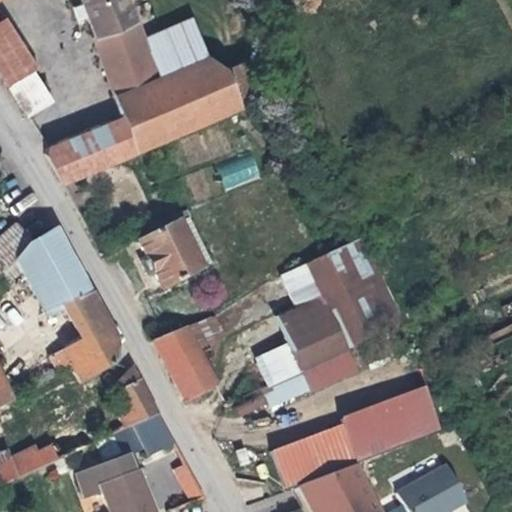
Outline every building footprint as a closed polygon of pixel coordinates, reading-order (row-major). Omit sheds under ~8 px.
[(42,150),(59,180),(136,151),(134,148),(239,107),(223,68),(204,57),(154,77),(139,37),(124,0),(77,0),(81,7),(121,112),(45,144),(42,150)] [(0,17),(0,75),(6,85),(30,69),(35,66),(2,16),(0,17)] [(139,37),(154,77),(204,57),(189,18),(139,37)] [(247,58),(223,68),(239,107),(262,98),(247,58)] [(30,69),(6,85),(26,115),(50,99),(30,69)] [(251,154),(216,167),(224,190),(260,177),(251,154)] [(181,211),(172,214),(199,267),(207,264),(181,211)] [(172,214),(132,229),(138,240),(136,241),(144,257),(151,270),(156,280),(159,288),(199,267),(172,214)] [(0,238),(0,273),(14,262),(33,246),(16,225),(0,238)] [(66,323),(97,310),(54,230),(52,229),(33,246),(14,262),(21,274),(41,312),(43,312),(57,306),(60,311),(66,323)] [(343,350),(400,322),(361,240),(278,278),(294,311),(272,321),(284,347),(253,361),(265,387),(275,382),(341,352),(344,351),(343,350)] [(151,270),(144,257),(137,261),(144,274),(151,270)] [(14,262),(0,273),(0,291),(1,292),(21,274),(14,262)] [(46,316),(60,311),(57,306),(43,312),(46,316)] [(97,310),(66,323),(74,338),(106,325),(97,310)] [(212,317),(183,329),(193,349),(222,338),(212,317)] [(114,364),(116,344),(112,337),(106,325),(74,338),(61,346),(63,350),(49,359),(55,371),(67,365),(78,383),(114,364)] [(182,328),(150,342),(183,403),(213,386),(206,373),(193,349),(183,329),(182,328)] [(275,382),(265,387),(259,390),(268,408),(350,370),(341,352),(275,382)] [(92,414),(104,439),(155,415),(129,368),(111,387),(118,402),(113,404),(92,414)] [(0,400),(8,396),(0,379),(0,400)] [(0,486),(12,482),(66,457),(94,444),(68,387),(31,405),(50,448),(33,455),(31,451),(9,460),(5,451),(0,452),(0,486)] [(268,454),(283,491),(301,484),(314,479),(354,464),(438,433),(422,389),(338,421),(340,426),(268,454)] [(104,439),(96,443),(105,458),(142,440),(151,458),(172,447),(155,415),(104,439)] [(107,511),(151,511),(147,499),(140,483),(147,480),(142,469),(133,473),(126,458),(77,477),(87,501),(100,496),(107,511)] [(301,484),(314,511),(378,511),(354,464),(301,484)] [(200,498),(183,467),(172,473),(189,503),(200,498)] [(444,467),(393,495),(402,511),(445,511),(464,502),(444,467)]
